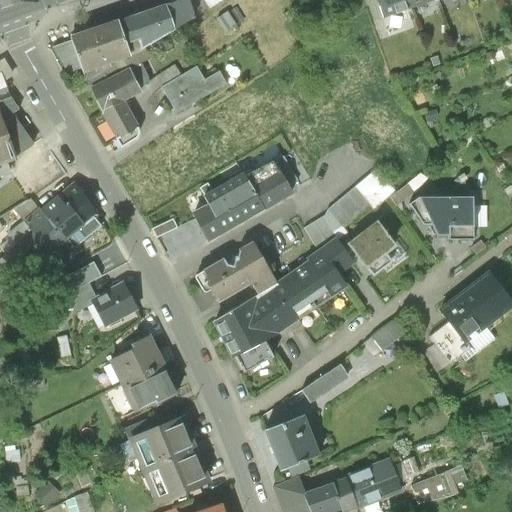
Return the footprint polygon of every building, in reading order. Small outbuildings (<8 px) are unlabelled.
[(221,0),(180,0),(167,4),(175,28),(222,2),(221,0)] [(387,0),(392,14),(419,5),(416,0),(387,0)] [(132,52),(175,28),(167,4),(121,19),(132,52)] [(296,17),(291,9),(283,14),(289,22),(296,17)] [(220,15),(227,30),(239,24),(233,10),(220,15)] [(121,19),(73,34),(74,38),(82,65),(83,68),(132,52),(121,19)] [(74,38),(52,45),(67,71),(82,65),(74,38)] [(15,73),(5,56),(0,59),(0,78),(1,81),(15,73)] [(155,77),(161,87),(181,75),(175,64),(155,77)] [(204,79),(196,66),(181,75),(161,87),(177,113),(227,83),(219,69),(204,79)] [(93,88),(104,110),(124,101),(142,91),(131,70),(93,88)] [(138,127),(124,101),(104,110),(119,137),(138,127)] [(7,132),(0,112),(0,161),(16,156),(7,132)] [(16,156),(36,143),(24,124),(7,132),(16,156)] [(205,133),(190,142),(199,159),(214,150),(205,133)] [(290,193),(272,162),(244,177),(262,209),(290,193)] [(329,207),(325,214),(304,227),(316,248),(337,235),(345,226),(371,204),(375,208),(397,190),(377,167),(329,207)] [(208,240),(262,209),(244,177),(242,174),(202,197),(207,206),(193,215),(208,240)] [(73,183),(58,196),(83,223),(97,212),(73,183)] [(68,236),(83,223),(58,196),(43,209),(68,236)] [(32,198),(16,208),(27,222),(43,209),(32,198)] [(434,237),(444,238),(442,199),(415,200),(407,204),(417,221),(428,228),(434,237)] [(470,240),(469,199),(442,199),(444,238),(444,241),(470,240)] [(27,222),(36,232),(51,250),(68,236),(43,209),(27,222)] [(397,246),(378,221),(347,244),(359,260),(372,276),(390,262),(385,255),(397,246)] [(24,273),(51,250),(36,232),(8,254),(24,273)] [(320,256),(335,275),(359,260),(347,244),(342,236),(320,256)] [(223,259),(200,272),(218,301),(251,283),(258,294),(275,285),(252,243),(240,249),(236,256),(235,266),(227,265),(223,259)] [(0,292),(24,273),(8,254),(6,252),(0,257),(0,292)] [(320,256),(294,274),(313,309),(344,286),(335,275),(320,256)] [(511,305),(487,273),(440,310),(448,321),(464,342),(511,305)] [(258,294),(243,303),(265,340),(313,309),(294,274),(275,285),(258,294)] [(90,282),(71,292),(73,313),(93,303),(91,300),(97,296),(90,282)] [(136,310),(122,283),(97,296),(91,300),(93,303),(105,326),(136,310)] [(233,356),(265,340),(243,303),(215,321),(233,356)] [(372,335),(383,349),(405,332),(395,318),(372,335)] [(464,342),(448,321),(428,337),(449,364),(469,348),(464,342)] [(167,361),(152,331),(135,339),(138,345),(113,358),(125,382),(167,361)] [(181,390),(167,361),(125,382),(138,408),(155,400),(156,402),(181,390)] [(340,365),(303,390),(310,401),(347,376),(340,365)] [(504,391),(495,394),(499,405),(508,402),(504,391)] [(126,429),(130,439),(159,426),(155,416),(126,429)] [(159,426),(130,439),(157,502),(210,479),(182,416),(159,426)] [(320,455),(305,416),(268,431),(282,469),(320,455)] [(387,460),(330,481),(340,508),(341,511),(343,511),(399,491),(387,460)] [(465,479),(460,468),(445,474),(450,485),(465,479)] [(272,487),(281,511),(308,511),(301,492),(296,478),(272,487)] [(308,511),(328,511),(340,508),(330,481),(301,492),(308,511)] [(49,482),(37,493),(48,505),(60,494),(49,482)] [(432,483),(407,490),(411,505),(450,494),(446,482),(433,485),(432,483)] [(88,492),(75,496),(67,501),(70,511),(94,511),(95,511),(88,492)]
